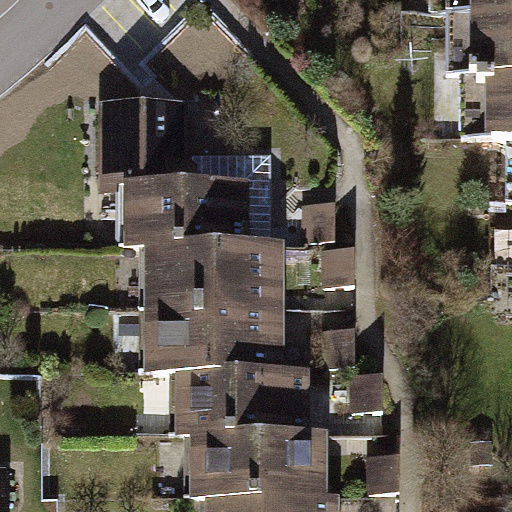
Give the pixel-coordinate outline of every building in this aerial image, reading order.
[(511,0),(444,0),(445,78),(460,78),(459,141),(506,142),(505,200),(511,200),(511,0)] [(189,103),(101,103),(101,197),(121,197),(121,249),(140,249),(140,378),(170,378),(170,438),(187,438),(187,502),(200,502),(199,511),(347,511),(348,492),(335,492),(335,429),(317,429),(317,365),(292,365),(293,237),(256,237),(256,178),(201,177),(201,169),(189,158),(189,103)] [(347,210),(315,211),(316,246),(348,245),(347,210)] [(357,251),(325,252),(326,287),(357,286),(357,251)] [(357,333),(326,333),(326,368),(358,368),(357,333)] [(385,377),(353,378),(354,413),(386,412),(385,377)] [(401,460),(369,461),(370,496),(402,495),(401,460)] [(0,511),(9,511),(10,468),(0,468),(0,511)]
